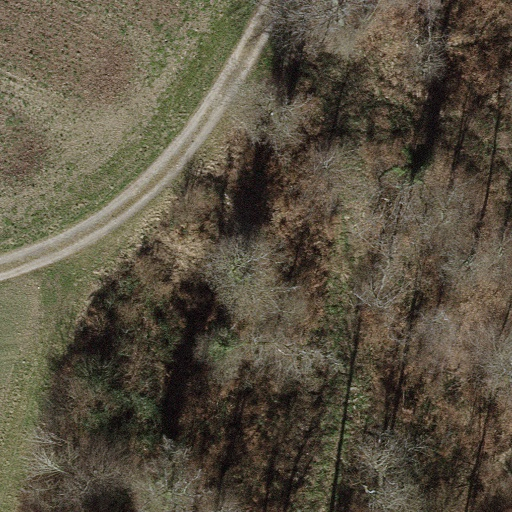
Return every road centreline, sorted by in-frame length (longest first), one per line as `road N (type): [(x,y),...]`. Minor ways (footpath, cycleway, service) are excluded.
road 1 (track): [(460,0),(363,191),(324,301),(303,511)]
road 2 (track): [(0,260),(96,224),(174,162),(228,95),(274,0)]
